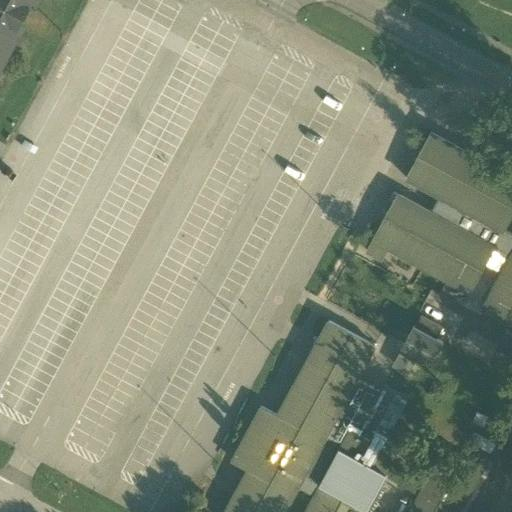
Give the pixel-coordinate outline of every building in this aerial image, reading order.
[(0,0),(0,37),(19,0),(0,0)] [(253,174),(311,61),(191,0),(116,0),(75,82),(253,174)] [(66,94),(7,205),(177,296),(186,295),(216,238),(216,239),(221,230),(203,231),(202,223),(191,224),(164,210),(165,210),(143,198),(142,184),(129,186),(128,174),(114,176),(112,160),(114,161),(113,147),(121,146),(122,147),(139,145),(141,161),(149,146),(159,145),(145,138),(133,139),(137,132),(66,94)] [(282,167),(303,175),(320,134),(298,126),(282,167)] [(511,215),(511,177),(430,133),(405,179),(440,197),(431,213),(397,194),(367,250),(382,259),(388,248),(471,292),(494,248),(511,257),(483,309),(511,324),(511,234),(504,230),(511,215)] [(236,384),(328,202),(269,173),(178,354),(236,384)] [(224,182),(216,201),(230,208),(239,189),(224,182)] [(107,442),(174,312),(0,222),(0,362),(92,410),(82,429),(107,442)] [(442,327),(421,316),(415,327),(436,339),(442,327)] [(396,455),(351,430),(333,463),(315,453),(372,346),(328,322),(277,417),(267,412),(237,467),(247,472),(225,511),(283,511),(298,485),(316,495),(306,511),(364,511),(385,476),(390,465),(396,455)] [(415,327),(413,326),(400,349),(431,366),(443,343),(436,339),(415,327)] [(420,496),(411,511),(457,511),(481,469),(446,449),(426,485),(420,496)] [(426,485),(390,465),(385,476),(420,496),(426,485)]
